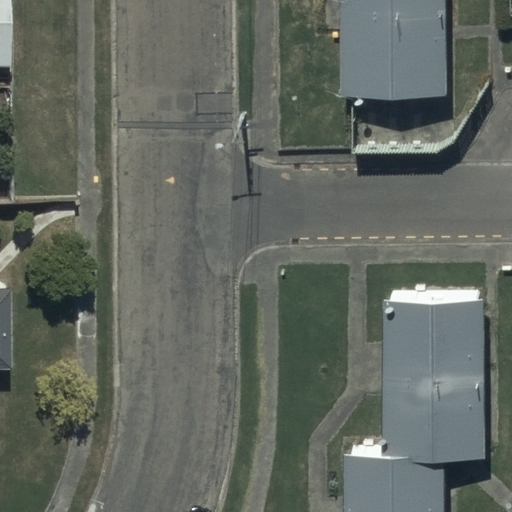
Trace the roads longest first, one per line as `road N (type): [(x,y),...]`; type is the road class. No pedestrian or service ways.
road 1 (residential): [(511,205),(179,208)]
road 2 (residential): [(156,511),(176,435),(179,208)]
road 3 (residential): [(179,208),(177,0)]
